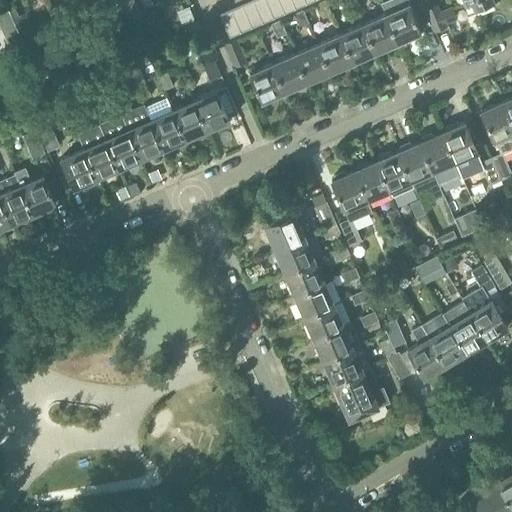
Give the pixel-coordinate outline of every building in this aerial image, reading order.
[(141,0),(145,8),(154,4),(152,0),(141,0)] [(266,0),(254,0),(254,1),(263,22),(274,18),(266,0)] [(279,0),(266,0),(274,18),(285,13),(279,0)] [(292,0),(279,0),(285,13),(296,8),(292,0)] [(292,0),(296,8),(307,4),(304,0),(292,0)] [(465,0),(466,3),(471,1),(476,11),(494,3),(492,0),(465,0)] [(254,1),(243,5),(252,27),(263,22),(254,1)] [(323,16),(331,13),(326,1),(317,4),(323,16)] [(64,3),(49,9),(53,21),(69,14),(64,3)] [(386,13),(398,41),(421,31),(409,4),(386,13)] [(441,12),(438,4),(425,10),(434,31),(447,26),(446,23),(457,18),(452,7),(441,12)] [(243,5),(232,10),(241,32),(252,27),(243,5)] [(19,15),(16,8),(10,10),(20,34),(34,28),(27,11),(19,15)] [(20,34),(10,10),(0,14),(0,25),(7,40),(8,39),(13,50),(24,45),(20,34)] [(241,32),(232,10),(221,15),(230,37),(230,36),(241,32)] [(300,26),(308,22),(303,10),(295,14),(300,26)] [(375,51),(398,41),(386,13),(363,23),(375,51)] [(278,36),(286,32),(281,20),(272,24),(278,36)] [(353,61),(375,51),(363,23),(341,33),(353,61)] [(67,35),(73,50),(89,43),(83,29),(67,35)] [(330,71),(353,61),(341,33),(318,43),(330,71)] [(113,48),(109,38),(94,45),(98,55),(113,48)] [(235,66),(246,61),(236,39),(225,44),(235,66)] [(308,81),(330,71),(318,43),(296,52),(308,81)] [(285,91),(308,81),(296,52),(273,62),(285,91)] [(75,60),(79,71),(88,67),(83,56),(75,60)] [(262,101),(285,91),(273,62),(250,72),(262,101)] [(45,84),(56,80),(49,64),(38,68),(45,84)] [(164,89),(173,85),(168,72),(158,76),(164,89)] [(141,99),(151,95),(146,81),(135,85),(141,99)] [(194,99),(207,129),(229,119),(216,89),(194,99)] [(151,117),(164,148),(186,138),(173,108),(172,108),(167,97),(146,106),(151,117)] [(186,138),(207,129),(194,99),(173,108),(186,138)] [(502,153),(491,158),(501,180),(511,174),(503,153),(511,148),(511,118),(504,100),(482,110),(495,140),(496,139),(502,153)] [(120,108),(122,113),(128,127),(141,158),(164,148),(151,117),(146,106),(144,103),(131,109),(129,104),(120,108)] [(122,113),(101,122),(107,136),(120,167),(121,166),(141,158),(128,127),(122,113)] [(48,150),(59,145),(46,114),(34,119),(48,150)] [(460,172),(481,163),(476,152),(478,151),(465,121),(442,131),(455,161),(460,172)] [(84,147),(85,146),(98,177),(120,167),(107,136),(101,122),(78,133),(84,147)] [(32,157),(43,152),(34,130),(22,135),(32,157)] [(433,171),(434,170),(455,161),(442,131),(419,141),(433,171)] [(433,171),(419,141),(398,150),(411,180),(412,180),(417,192),(430,187),(435,198),(444,194),(434,170),(433,171)] [(61,157),(74,187),(98,177),(85,146),(84,147),(61,157)] [(389,190),(411,180),(398,150),(376,160),(389,190)] [(490,184),(501,180),(491,158),(480,162),(490,184)] [(367,200),(389,190),(376,160),(354,170),(367,200)] [(31,178),(26,166),(15,171),(20,183),(34,213),(55,204),(42,174),(31,178)] [(345,210),(367,200),(354,170),(332,180),(345,210)] [(34,213),(20,183),(15,171),(15,173),(0,179),(0,195),(12,223),(34,213)] [(0,227),(12,223),(0,195),(0,227)] [(410,202),(416,217),(426,213),(420,198),(410,202)] [(316,207),(325,229),(337,224),(327,202),(316,207)] [(404,222),(398,208),(388,212),(394,226),(404,222)] [(476,208),(454,217),(462,235),(483,225),(476,208)] [(276,250),(306,237),(296,212),(266,225),(276,250)] [(349,246),(350,246),(361,241),(351,219),(340,224),(349,246)] [(325,229),(324,229),(327,238),(340,232),(337,224),(325,229)] [(458,239),(453,229),(436,237),(441,247),(458,239)] [(286,272),(316,258),(306,237),(276,250),(286,272)] [(338,260),(350,255),(346,245),(334,251),(338,260)] [(443,265),(437,254),(421,262),(427,273),(443,265)] [(501,288),(511,282),(495,254),(484,260),(501,288)] [(447,271),(457,265),(451,256),(441,262),(447,271)] [(295,293),(325,280),(316,258),(286,272),(295,293)] [(487,339),(508,327),(490,298),(486,291),(495,285),(483,264),(471,270),(480,286),(462,297),(464,300),(487,339)] [(347,281),(359,276),(356,267),(343,272),(347,281)] [(305,315),(335,302),(325,280),(295,293),(305,315)] [(356,303),(369,298),(365,289),(352,294),(356,303)] [(464,300),(443,312),(467,351),(487,339),(464,300)] [(314,337),(344,324),(335,302),(305,315),(314,337)] [(366,326),(379,320),(375,311),(362,316),(366,326)] [(446,363),(467,351),(443,312),(422,325),(429,335),(446,363)] [(394,345),(405,340),(396,318),(384,323),(390,337),(394,345)] [(344,324),(314,337),(324,359),(354,346),(361,343),(351,321),(344,324)] [(422,325),(422,323),(412,329),(419,340),(408,347),(425,376),(446,363),(429,335),(422,325)] [(397,352),(394,345),(390,337),(382,340),(389,356),(397,352)] [(324,359),(333,381),(364,369),(371,365),(361,343),(354,346),(324,359)] [(401,377),(411,371),(399,350),(397,352),(389,356),(401,377)] [(343,404),(350,419),(391,401),(384,385),(380,387),(371,365),(364,369),(333,381),(343,404)] [(511,472),(498,481),(511,504),(511,472)] [(489,486),(478,493),(489,511),(510,511),(511,511),(511,504),(498,481),(489,486)] [(489,511),(478,493),(456,506),(459,511),(489,511)]
